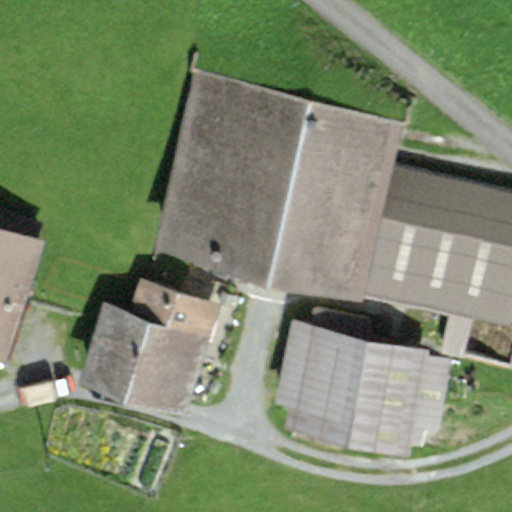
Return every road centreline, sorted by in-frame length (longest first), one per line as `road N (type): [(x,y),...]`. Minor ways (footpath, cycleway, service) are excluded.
road 1 (track): [(511,439),(427,471),(352,467),(102,389),(44,381),(0,393)]
road 2 (unclassified): [(511,149),(319,0)]
